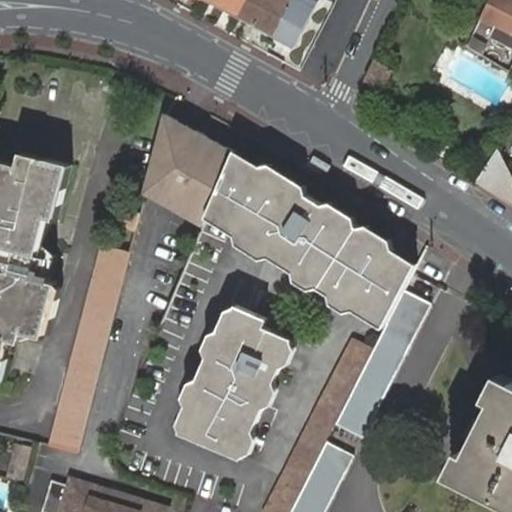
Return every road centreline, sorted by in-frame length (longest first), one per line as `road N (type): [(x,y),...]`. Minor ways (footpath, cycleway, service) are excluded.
road 1 (tertiary): [(326,127),(113,16)]
road 2 (tertiary): [(511,255),(326,127)]
road 3 (residential): [(326,127),(386,0)]
